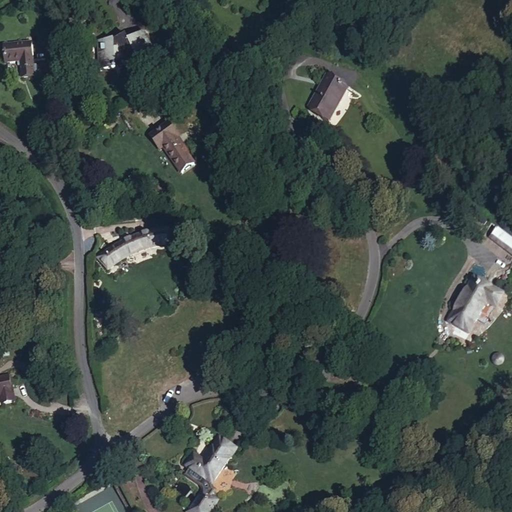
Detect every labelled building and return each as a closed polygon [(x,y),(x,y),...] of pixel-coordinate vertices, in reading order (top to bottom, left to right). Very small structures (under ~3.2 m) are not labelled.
[(140,68),(156,60),(146,37),(130,44),(126,39),(115,44),(100,44),(100,73),(113,73),(114,69),(129,61),(136,63),(140,68)] [(31,44),(4,43),(3,60),(15,61),(18,61),(18,66),(30,66),(31,44)] [(30,66),(18,66),(17,78),(33,78),(33,67),(30,66)] [(307,102),(328,116),(349,86),(328,73),(307,102)] [(186,117),(169,132),(178,143),(182,140),(203,163),(214,154),(193,131),(196,128),(186,117)] [(157,241),(179,236),(176,223),(156,228),(139,233),(128,239),(109,254),(116,263),(130,253),(143,246),(157,241)] [(497,225),(491,234),(499,240),(506,232),(497,225)] [(511,236),(506,232),(499,240),(511,249),(511,236)] [(459,311),(455,318),(470,327),(488,298),(497,303),(503,291),(475,274),(454,308),(459,311)] [(459,311),(454,308),(450,315),(455,318),(459,311)] [(502,350),(499,351),(498,352),(496,354),(497,357),(498,358),(500,359),(501,359),(503,359),(505,358),(506,355),(506,353),(505,351),(504,350),(502,350)] [(16,382),(0,385),(0,405),(9,404),(12,411),(22,409),(16,382)] [(206,491),(231,452),(214,441),(199,464),(191,458),(183,468),(188,472),(183,480),(199,491),(185,511),(207,511),(214,504),(207,499),(210,494),(206,491)]
